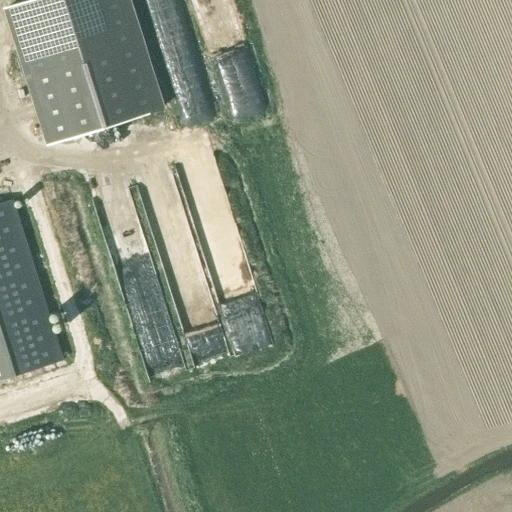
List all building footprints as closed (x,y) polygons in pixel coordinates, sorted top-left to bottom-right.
[(47,145),(165,108),(131,0),(30,0),(4,8),(47,145)] [(264,54),(274,96),(299,90),(289,48),(264,54)] [(261,83),(224,89),(228,114),(265,108),(261,83)] [(192,109),(180,112),(185,130),(212,123),(209,112),(194,116),(192,109)] [(0,378),(61,360),(12,201),(0,204),(0,378)]
